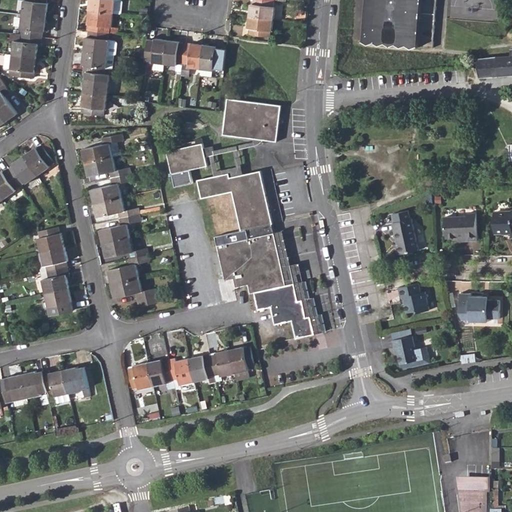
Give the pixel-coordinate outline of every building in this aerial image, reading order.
[(47,0),(26,0),(25,0),(23,13),(47,16),(49,3),(47,3),(47,0)] [(90,0),(89,9),(114,13),(115,0),(90,0)] [(250,15),(274,18),(275,6),(274,6),(274,0),(253,0),(254,3),(253,4),(251,3),(250,15)] [(408,45),(413,47),(419,45),(434,46),(437,0),(365,0),(362,40),(364,40),(370,44),(376,42),(381,45),(386,43),(391,46),(397,43),(402,47),(408,45)] [(89,30),(109,32),(110,26),(112,26),(114,13),(89,9),(88,23),(89,24),(89,30)] [(22,34),(43,37),(44,31),(45,31),(47,16),(23,13),(21,28),(23,28),(22,34)] [(250,34),(270,37),(271,30),(272,30),(274,18),(250,15),(248,27),(250,28),(249,34),(250,34)] [(85,50),(109,53),(116,54),(117,43),(116,40),(110,40),(110,39),(108,38),(109,32),(89,30),(88,36),(86,36),(85,50)] [(14,53),(37,56),(39,43),(42,44),(43,37),(22,34),(21,41),(15,40),(14,53)] [(163,70),(164,63),(167,39),(155,38),(155,39),(149,39),(146,59),(152,60),(152,62),(151,69),(163,70)] [(164,63),(176,65),(176,63),(182,64),(185,43),(178,42),(179,41),(167,39),(164,63)] [(188,67),(200,68),(203,44),(192,42),(192,44),(185,43),(182,64),(188,64),(188,67)] [(212,69),(213,68),(219,69),(222,48),(216,47),(216,45),(203,44),(200,68),(200,75),(211,76),(212,69)] [(511,47),(511,48),(511,55),(483,58),(483,54),(480,54),(481,58),(480,58),(481,76),(511,74),(511,47)] [(83,71),(104,74),(105,67),(107,68),(109,53),(85,50),(83,65),(84,65),(83,71)] [(5,67),(12,68),(14,53),(6,52),(5,67)] [(37,56),(14,53),(12,68),(13,68),(12,75),(33,78),(33,71),(35,71),(37,56)] [(84,92),(108,95),(109,80),(103,79),(104,74),(83,71),(82,76),(86,77),(84,92)] [(0,90),(0,112),(6,121),(18,113),(6,96),(11,92),(0,76),(0,87),(2,90),(0,90)] [(82,112),(104,114),(105,108),(106,108),(108,95),(84,92),(82,106),(84,106),(82,112)] [(223,134),(254,137),(263,139),(277,140),(281,104),(228,98),(223,134)] [(83,148),(86,162),(114,156),(111,142),(124,140),(122,132),(102,137),(103,144),(83,148)] [(210,155),(214,175),(229,172),(230,176),(243,172),(238,149),(259,145),(262,144),(263,139),(254,137),(253,141),(214,150),(213,145),(202,147),(205,156),(210,155)] [(54,149),(49,142),(43,146),(48,153),(54,149)] [(207,165),(205,156),(202,147),(201,143),(167,150),(172,173),(175,186),(193,182),(190,169),(207,165)] [(24,154),(38,174),(49,166),(48,164),(53,161),(48,153),(43,146),(42,145),(37,148),(36,146),(24,154)] [(8,168),(20,184),(25,181),(26,183),(38,174),(24,154),(12,163),(13,164),(8,168)] [(110,172),(111,178),(131,173),(130,166),(117,169),(114,156),(86,162),(89,176),(110,172)] [(0,171),(0,191),(5,198),(15,191),(14,189),(20,184),(8,168),(3,171),(2,170),(0,171)] [(233,191),(242,230),(272,223),(260,170),(231,177),(230,176),(229,172),(214,175),(198,179),(202,197),(233,191)] [(91,189),(94,203),(123,196),(120,183),(127,181),(133,180),(131,173),(111,178),(112,184),(91,189)] [(130,194),(127,181),(120,183),(123,196),(130,194)] [(118,212),(119,218),(140,213),(139,207),(126,210),(123,196),(94,203),(96,209),(97,216),(118,212)] [(397,238),(400,253),(418,250),(412,218),(411,218),(409,209),(393,213),(395,221),(393,221),(396,238),(397,238)] [(511,212),(494,212),(495,232),(511,231),(511,209),(511,212)] [(103,242),(131,236),(128,223),(142,220),(140,213),(119,218),(121,224),(100,229),(103,242)] [(468,216),(446,217),(446,238),(459,238),(466,238),(466,241),(477,241),(477,214),(468,214),(468,216)] [(286,284),(274,232),(272,223),(242,230),(243,239),(218,244),(226,280),(234,278),(236,287),(248,285),(250,293),(255,292),(259,309),(272,307),(276,324),(292,320),(296,337),(315,334),(311,315),(306,316),(302,299),(298,299),(294,282),(286,284)] [(39,237),(42,251),(65,245),(63,232),(60,233),(59,226),(39,231),(40,237),(39,237)] [(274,232),(286,284),(294,282),(298,299),(302,299),(306,316),(311,315),(315,334),(323,332),(319,313),(315,314),(311,297),(307,298),(303,281),(299,281),(297,273),(301,272),(299,262),(291,264),(283,230),(274,232)] [(127,252),(129,258),(149,253),(148,247),(134,251),(131,236),(103,242),(106,257),(124,253),(127,252)] [(47,265),(48,271),(68,266),(67,260),(69,260),(65,245),(42,251),(45,265),(47,265)] [(109,269),(112,284),(140,277),(137,264),(151,260),(149,253),(129,258),(130,265),(113,268),(109,269)] [(43,278),(46,293),(70,287),(67,274),(70,273),(68,266),(48,271),(49,276),(43,278)] [(135,292),(137,299),(157,294),(156,287),(156,288),(143,290),(140,277),(112,284),(115,297),(135,292)] [(407,303),(409,313),(418,310),(419,314),(433,310),(427,289),(423,290),(422,283),(400,287),(402,298),(405,297),(407,303)] [(50,306),(52,312),(72,308),(71,302),(73,301),(70,287),(46,293),(49,306),(50,306)] [(472,319),(489,319),(489,316),(500,316),(500,298),(489,298),(489,294),(472,294),(472,292),(461,291),(461,310),(463,309),(463,317),(472,317),(472,319)] [(159,301),(157,294),(137,299),(138,305),(149,303),(159,301)] [(412,328),(393,332),(395,340),(414,335),(412,328)] [(395,340),(398,354),(400,353),(402,363),(402,366),(406,368),(431,362),(428,345),(418,348),(415,335),(414,335),(395,340)] [(230,349),(235,372),(249,369),(248,367),(250,367),(255,366),(250,346),(247,347),(244,347),(243,347),(243,346),(241,346),(230,349)] [(220,375),(224,375),(235,372),(230,349),(215,352),(216,354),(210,355),(214,375),(220,374),(220,375)] [(189,358),(194,381),(208,378),(208,376),(214,375),(210,355),(204,356),(203,355),(189,358)] [(168,359),(173,380),(179,378),(180,384),(183,383),(194,381),(189,358),(175,361),(175,357),(168,359)] [(166,383),(168,389),(175,387),(173,380),(168,359),(162,360),(162,358),(148,361),(154,386),(166,383)] [(128,368),(132,389),(138,387),(139,388),(154,386),(148,361),(134,365),(134,366),(128,368)] [(81,390),(82,393),(90,392),(84,366),(78,367),(77,365),(64,369),(69,393),(81,390)] [(54,389),(55,395),(69,393),(64,369),(50,372),(49,369),(43,370),(47,391),(54,389)] [(22,373),(27,397),(42,394),(41,392),(47,391),(43,370),(37,371),(36,370),(22,373)] [(13,398),(14,400),(27,397),(22,373),(9,376),(9,378),(2,379),(7,400),(13,398)] [(57,403),(71,400),(69,393),(55,395),(57,403)] [(29,403),(27,397),(14,400),(15,406),(29,403)] [(148,412),(149,419),(161,416),(159,410),(148,412)] [(473,511),(474,484),(490,484),(490,480),(488,480),(467,480),(457,480),(462,511),(473,511)] [(490,511),(490,484),(474,484),(473,511),(490,511)]
